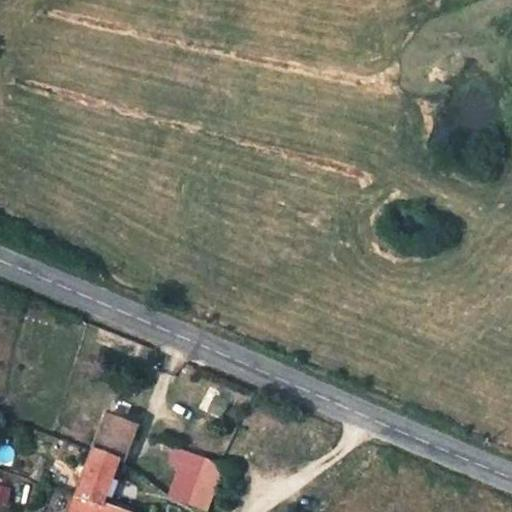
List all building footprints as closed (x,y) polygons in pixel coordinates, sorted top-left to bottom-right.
[(222,420),(233,396),(209,385),(198,408),(222,420)] [(134,429),(105,418),(92,451),(117,461),(122,462),(134,429)] [(117,461),(92,451),(68,511),(109,511),(99,508),(117,461)] [(171,468),(181,471),(197,477),(215,484),(220,486),(226,471),(212,465),(203,462),(178,452),(171,468)] [(197,477),(181,471),(170,499),(186,505),(203,511),(204,511),(215,484),(197,477)] [(0,502),(7,504),(12,484),(0,480),(0,502)]
